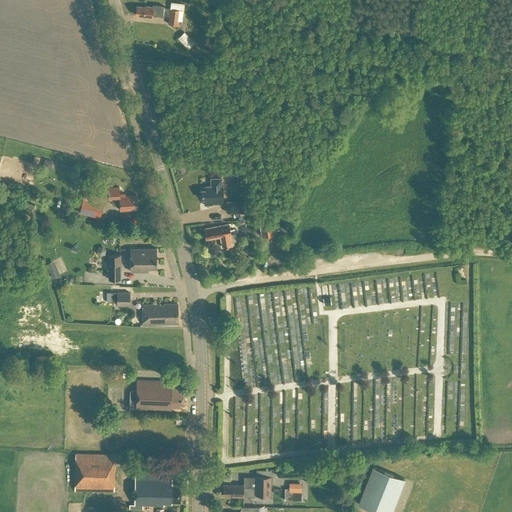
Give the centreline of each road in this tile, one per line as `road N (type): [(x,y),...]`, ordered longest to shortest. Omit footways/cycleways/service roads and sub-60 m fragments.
road 1 (tertiary): [(191,290),(113,0)]
road 2 (track): [(257,280),(474,252),(511,256)]
road 3 (tertiary): [(197,511),(200,364),(191,290)]
